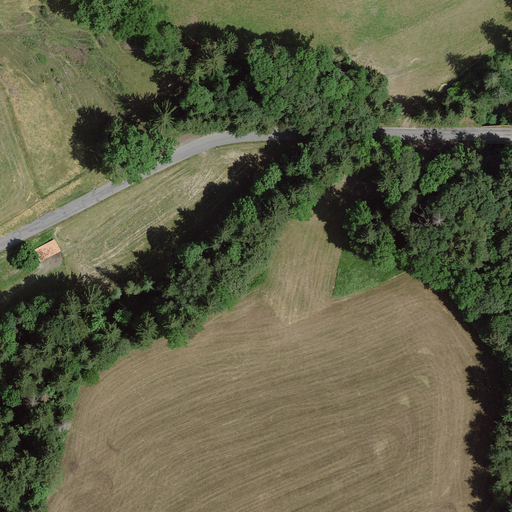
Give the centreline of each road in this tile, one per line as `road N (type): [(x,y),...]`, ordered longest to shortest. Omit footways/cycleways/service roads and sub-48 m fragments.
road 1 (unclassified): [(511,132),(237,134),(193,148),(0,247)]
road 2 (track): [(388,133),(511,45)]
